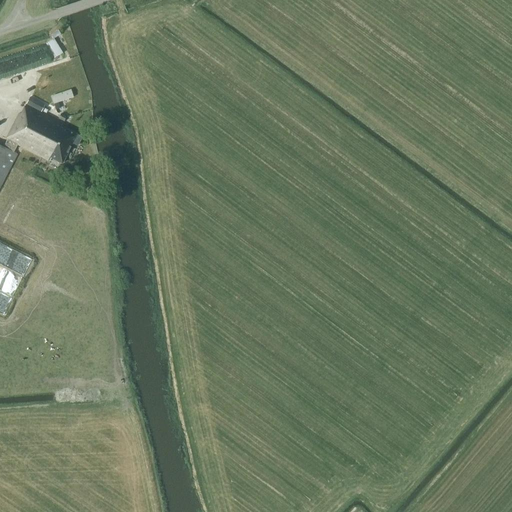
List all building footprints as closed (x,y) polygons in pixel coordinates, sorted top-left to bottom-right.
[(54,38),(48,42),(57,58),(63,55),(54,38)] [(30,67),(38,64),(34,53),(26,56),(30,67)] [(76,71),(70,73),(77,90),(83,87),(76,71)] [(57,97),(63,85),(41,74),(35,85),(57,97)] [(61,125),(39,113),(43,105),(29,98),(20,114),(18,113),(5,139),(6,140),(3,147),(0,145),(0,186),(17,154),(13,153),(17,145),(49,162),(50,159),(62,165),(72,144),(77,146),(82,138),(60,127),(61,125)] [(99,206),(108,203),(107,196),(97,198),(99,206)] [(0,264),(26,275),(33,259),(0,244),(0,264)]
